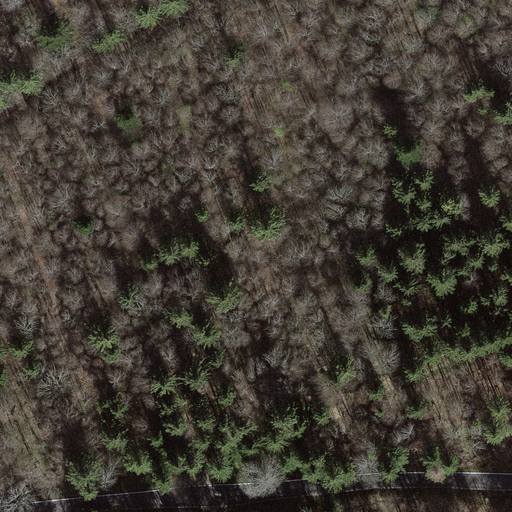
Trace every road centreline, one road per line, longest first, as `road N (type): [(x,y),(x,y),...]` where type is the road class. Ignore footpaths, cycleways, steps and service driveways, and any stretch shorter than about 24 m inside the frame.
road 1 (tertiary): [(511,478),(394,478),(4,511)]
road 2 (track): [(0,108),(185,0)]
